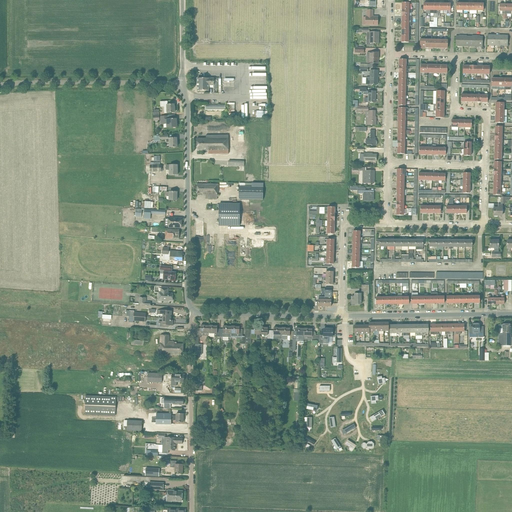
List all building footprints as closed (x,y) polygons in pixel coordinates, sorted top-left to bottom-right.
[(366,25),(372,26),(378,26),(378,17),(372,17),(372,15),(373,15),(373,10),(367,10),(367,17),(366,16),(366,21),(367,21),(367,25),(366,25)] [(366,41),(366,46),(367,46),(373,46),(373,43),(378,43),(378,40),(378,37),(379,32),(374,32),(370,32),(370,39),(368,39),(366,41)] [(480,36),(476,36),(476,45),(478,45),(478,47),(482,47),(483,39),(485,39),(485,37),(480,37),(480,36)] [(374,63),(378,64),(378,59),(378,52),(374,52),(374,53),(370,53),(370,63),(374,63)] [(252,102),(267,102),(267,63),(252,63),(252,74),(250,74),(250,80),(253,80),(253,93),(252,93),(252,102)] [(370,70),(370,77),(366,77),(366,84),(378,84),(378,79),(377,79),(377,76),(377,71),(370,70)] [(217,78),(202,78),(197,78),(197,91),(209,91),(208,86),(213,86),(213,89),(217,89),(217,78)] [(364,102),(368,102),(375,102),(375,91),(366,91),(366,88),(360,88),(360,89),(360,91),(363,91),(363,95),(368,95),(368,98),(365,98),(364,98),(364,102)] [(167,101),(160,102),(160,107),(164,107),(164,113),(175,113),(175,112),(176,111),(175,109),(174,109),(174,105),(168,105),(167,101)] [(369,111),(369,112),(366,111),(365,125),(376,125),(376,120),(375,120),(375,111),(369,111)] [(168,128),(172,128),(177,127),(176,119),(173,119),(172,119),(168,120),(168,116),(160,117),(161,125),(167,124),(168,128)] [(375,145),(376,145),(377,140),(374,140),(375,130),(370,130),(370,138),(367,138),(367,145),(371,145),(372,145),(375,145)] [(169,147),(172,147),(177,147),(177,138),(168,139),(168,135),(160,136),(160,140),(165,139),(166,143),(169,143),(169,147)] [(206,139),(197,139),(197,150),(208,150),(208,154),(213,154),(219,154),(228,154),(228,135),(211,135),(206,135),(206,139)] [(169,175),(172,175),(177,175),(177,165),(166,165),(166,170),(169,170),(169,175)] [(369,183),(369,184),(370,184),(370,183),(374,183),(374,171),(366,171),(366,168),(352,168),(352,171),(363,171),(363,179),(367,179),(366,183),(369,183)] [(218,184),(202,184),(197,184),(197,195),(206,195),(206,199),(217,199),(217,192),(218,192),(218,184)] [(350,186),(350,191),(350,192),(352,192),(352,191),(357,191),(357,194),(363,194),(363,200),(374,200),(374,191),(365,191),(365,188),(358,187),(358,186),(350,186)] [(167,188),(160,187),(153,187),(153,191),(159,191),(158,202),(163,202),(163,198),(160,198),(160,191),(167,191),(167,188)] [(263,187),(239,187),(239,200),(263,200),(263,187)] [(177,192),(172,192),(166,192),(166,196),(169,196),(169,200),(172,200),(177,200),(177,192)] [(240,204),(219,204),(219,226),(240,226),(240,204)] [(502,216),(502,205),(498,205),(498,208),(494,208),(494,216),(502,216)] [(150,213),(166,214),(166,210),(144,208),(144,215),(143,215),(143,218),(150,219),(150,213)] [(181,218),(176,218),(169,217),(169,227),(181,228),(181,218)] [(174,229),(165,229),(152,229),(151,233),(165,233),(165,238),(174,239),(179,239),(179,230),(174,229)] [(490,248),(494,248),(494,252),(492,252),(492,257),(500,257),(500,252),(498,252),(498,240),(490,240),(490,248)] [(170,260),(177,261),(182,261),(182,255),(180,255),(180,252),(168,251),(168,248),(163,248),(163,254),(168,255),(168,254),(170,255),(170,260)] [(160,266),(160,270),(164,270),(163,279),(167,280),(168,281),(170,281),(171,280),(175,280),(175,278),(176,277),(176,275),(176,274),(176,273),(171,272),(171,271),(172,271),(172,267),(160,266)] [(158,287),(158,292),(159,292),(159,295),(158,301),(164,302),(164,300),(172,301),(173,294),(168,293),(168,288),(161,288),(158,287)] [(359,287),(356,287),(351,287),(351,291),(354,291),(354,296),(351,296),(351,305),(361,304),(361,293),(358,293),(358,291),(359,291),(359,287)] [(501,298),(496,298),(496,304),(504,304),(504,298),(504,295),(501,296),(501,298)] [(496,304),(496,298),(491,298),(491,296),(488,296),(488,298),(488,304),(496,304)] [(140,297),(139,304),(151,305),(151,302),(146,301),(146,297),(140,297)] [(162,319),(171,320),(172,311),(158,310),(158,314),(163,314),(162,319)] [(171,320),(162,319),(162,322),(160,321),(160,327),(165,327),(166,325),(173,326),(173,321),(171,320)] [(483,337),(483,332),(483,327),(479,327),(479,324),(472,324),(472,329),(472,333),(476,333),(476,337),(483,337)] [(511,339),(510,339),(511,324),(503,324),(503,334),(498,334),(498,339),(498,346),(510,346),(510,345),(511,345),(511,339)] [(198,329),(197,336),(201,337),(201,335),(209,336),(209,333),(209,325),(201,325),(201,329),(198,329)] [(209,336),(214,337),(216,337),(220,337),(220,330),(217,330),(217,326),(209,325),(209,333),(209,336)] [(220,330),(220,337),(223,337),(231,337),(231,326),(223,326),(223,330),(220,330)] [(231,326),(231,337),(237,337),(237,339),(240,339),(240,344),(245,344),(245,343),(245,341),(245,339),(245,336),(242,336),(243,330),(239,330),(239,326),(231,326)] [(245,339),(245,341),(245,343),(245,344),(245,347),(248,347),(248,340),(251,340),(252,335),(257,335),(257,339),(259,339),(259,335),(260,327),(251,327),(251,331),(248,331),(248,334),(245,334),(245,336),(245,339)] [(260,327),(259,335),(268,335),(267,338),(270,339),(271,331),(268,331),(268,327),(260,327)] [(271,331),(270,339),(273,339),(281,339),(281,336),(282,336),(282,328),(274,327),(274,331),(271,331)] [(282,336),(281,339),(288,339),(288,336),(290,336),(290,339),(289,348),(292,348),(292,344),(293,341),(293,332),(290,332),(290,330),(290,328),(282,328),(282,336)] [(293,341),(292,344),(296,345),(296,341),(296,336),(301,337),(301,340),(304,340),(304,337),(304,328),(296,328),(296,332),(293,332),(293,341)] [(304,328),(304,337),(312,337),(312,340),(315,340),(320,340),(320,335),(315,335),(315,332),(312,332),(312,329),(304,328)] [(132,329),(132,334),(131,345),(143,346),(143,341),(148,342),(149,335),(149,330),(132,329)] [(320,344),(328,344),(328,337),(332,337),(332,334),(333,334),(333,333),(332,333),(332,329),(324,329),(324,336),(320,335),(320,340),(320,344)] [(159,357),(164,357),(164,356),(172,356),(172,355),(183,355),(183,344),(177,344),(177,342),(174,342),(174,341),(169,341),(169,335),(161,335),(160,347),(159,347),(159,357)] [(337,349),(337,358),(333,358),(333,362),(341,362),(341,349),(340,349),(338,349),(337,349)] [(162,374),(148,373),(148,382),(162,382),(162,374)] [(171,374),(171,386),(177,386),(177,382),(184,382),(184,375),(171,374)] [(381,376),(377,377),(378,384),(386,383),(384,378),(382,378),(381,376)] [(114,416),(115,398),(86,396),(85,415),(114,416)] [(171,405),(178,405),(183,405),(184,399),(179,399),(165,399),(165,409),(171,409),(171,405)] [(383,410),(370,417),(372,422),(377,419),(376,417),(380,415),(381,417),(385,414),(383,410)] [(183,414),(178,414),(176,414),(176,416),(171,416),(171,414),(156,414),(155,425),(166,425),(171,425),(171,420),(176,420),(176,422),(183,423),(183,414)] [(141,431),(142,422),(127,421),(127,431),(141,431)] [(354,424),(343,430),(345,434),(356,428),(354,424)] [(168,450),(170,450),(175,451),(175,444),(182,444),(182,438),(164,437),(164,434),(158,434),(158,438),(162,438),(161,445),(163,445),(162,453),(168,454),(168,450)] [(335,438),(331,441),(336,449),(341,446),(335,438)] [(348,440),(345,444),(350,447),(350,446),(354,448),(356,445),(348,440)] [(176,461),(171,461),(170,461),(170,468),(175,468),(175,472),(178,472),(178,473),(182,473),(183,465),(176,465),(176,461)] [(146,468),(146,476),(158,477),(158,469),(146,468)] [(171,501),(173,501),(177,501),(177,500),(181,500),(181,501),(182,501),(182,492),(173,491),(168,491),(168,498),(171,499),(171,501)]
